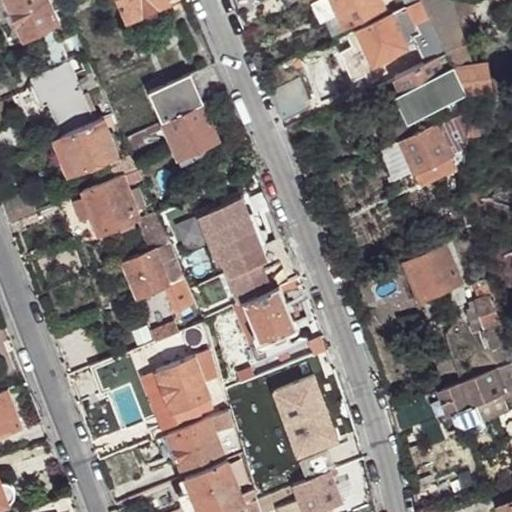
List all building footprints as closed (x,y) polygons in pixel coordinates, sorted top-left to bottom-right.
[(25,39),(7,0),(2,0),(0,1),(0,4),(17,42),(25,39)] [(7,0),(25,39),(59,23),(53,10),(61,7),(57,0),(7,0)] [(118,0),(126,18),(144,11),(168,1),(167,0),(118,0)] [(311,0),(319,19),(328,16),(336,12),(330,0),(311,0)] [(380,0),(330,0),(336,12),(343,27),(384,8),(380,0)] [(429,14),(421,0),(413,0),(407,3),(414,19),(414,21),(429,14)] [(463,88),(464,91),(493,86),(488,62),(474,64),(464,36),(452,0),(421,0),(429,14),(441,42),(446,52),(463,88)] [(171,9),(168,1),(144,11),(147,18),(171,9)] [(414,19),(407,3),(392,10),(397,20),(403,18),(406,24),(414,19)] [(397,20),(392,10),(355,28),(372,65),(409,47),(397,20)] [(147,18),(144,11),(126,18),(131,32),(150,25),(147,18)] [(343,27),(336,12),(328,16),(334,31),(343,27)] [(372,65),(355,28),(345,32),(362,69),(372,65)] [(61,136),(95,123),(59,41),(42,49),(50,69),(30,77),(42,106),(47,104),(61,136)] [(446,52),(441,42),(437,44),(428,48),(432,58),(435,57),(446,52)] [(423,63),(432,58),(428,48),(427,47),(418,51),(423,63)] [(463,88),(446,52),(435,57),(451,93),(463,88)] [(451,93),(435,57),(432,58),(423,63),(394,76),(411,112),(451,93)] [(148,90),(161,120),(203,103),(190,72),(148,90)] [(161,120),(166,132),(176,156),(218,139),(203,103),(161,120)] [(467,121),(469,107),(453,114),(456,123),(467,121)] [(113,123),(111,116),(103,119),(106,125),(113,123)] [(106,125),(103,119),(95,123),(61,136),(75,172),(117,155),(106,125)] [(161,120),(127,134),(132,146),(166,132),(161,120)] [(467,122),(464,137),(490,134),(490,120),(467,122)] [(441,133),(436,122),(399,138),(400,140),(413,170),(450,153),(443,139),(441,133)] [(75,172),(61,136),(54,139),(68,174),(75,172)] [(222,147),(218,139),(176,156),(180,165),(222,147)] [(413,170),(400,140),(382,148),(393,179),(413,170)] [(137,170),(131,155),(123,158),(127,168),(121,171),(123,176),(133,172),(137,170)] [(136,181),(133,172),(123,176),(125,184),(136,181)] [(125,184),(123,176),(81,193),(94,230),(96,236),(119,227),(135,221),(137,220),(134,210),(128,193),(125,184)] [(243,195),(255,190),(250,179),(238,184),(243,195)] [(128,193),(134,210),(142,207),(137,190),(128,193)] [(30,192),(0,203),(7,221),(36,210),(30,192)] [(94,230),(81,193),(58,201),(71,238),(94,230)] [(168,243),(155,211),(139,218),(152,249),(168,243)] [(135,221),(119,227),(122,233),(137,226),(135,221)] [(470,222),(466,223),(454,228),(458,236),(472,230),(470,222)] [(446,243),(442,233),(424,241),(427,251),(446,243)] [(168,243),(152,249),(121,262),(136,296),(165,284),(180,278),(167,251),(168,243)] [(462,280),(446,243),(427,251),(406,260),(421,297),(462,280)] [(484,268),(481,259),(473,262),(476,270),(484,268)] [(253,294),(279,283),(273,268),(247,278),(253,294)] [(182,277),(180,278),(165,284),(179,308),(191,303),(195,301),(182,277)] [(492,293),(487,278),(479,280),(476,281),(481,297),(492,293)] [(253,294),(243,298),(258,334),(260,341),(297,326),(280,283),(279,283),(253,294)] [(508,341),(492,293),(481,297),(477,299),(479,305),(486,328),(484,329),(486,334),(484,334),(486,341),(488,341),(490,346),(508,341)] [(475,332),(484,329),(486,328),(479,305),(468,309),(475,332)] [(301,335),(297,326),(260,341),(264,351),(295,338),(301,335)] [(241,330),(227,333),(232,352),(247,348),(241,330)] [(217,361),(211,342),(198,347),(205,365),(217,361)] [(173,410),(211,396),(194,353),(157,368),(173,410)] [(511,362),(497,368),(505,392),(511,394),(511,398),(511,362)] [(103,392),(131,381),(125,368),(97,378),(103,392)] [(505,392),(497,368),(442,388),(451,412),(454,411),(457,420),(469,425),(485,419),(479,402),(503,392),(505,392)] [(0,391),(0,433),(20,425),(6,389),(0,391)] [(479,402),(485,419),(509,410),(503,392),(479,402)] [(426,399),(393,411),(399,430),(436,416),(426,399)] [(236,426),(231,408),(213,415),(220,430),(236,426)] [(225,459),(209,417),(159,436),(166,452),(175,449),(179,459),(186,474),(225,459)] [(175,449),(166,452),(167,455),(170,463),(179,459),(175,449)] [(301,461),(307,479),(330,470),(334,468),(328,450),(301,461)] [(228,458),(225,459),(186,474),(191,488),(198,503),(201,511),(218,511),(244,502),(241,494),(228,458)] [(307,479),(293,484),(302,511),(313,511),(343,501),(333,475),(330,470),(307,479)] [(0,480),(0,504),(7,503),(11,500),(15,495),(16,489),(13,483),(7,480),(0,481),(0,480)] [(198,503),(191,488),(181,492),(187,508),(198,503)] [(256,498),(255,490),(241,494),(244,502),(256,498)] [(260,511),(256,498),(244,502),(247,507),(234,511),(260,511)] [(503,511),(511,511),(511,499),(501,504),(503,511)] [(0,511),(4,511),(10,511),(7,503),(0,504),(0,511)]
